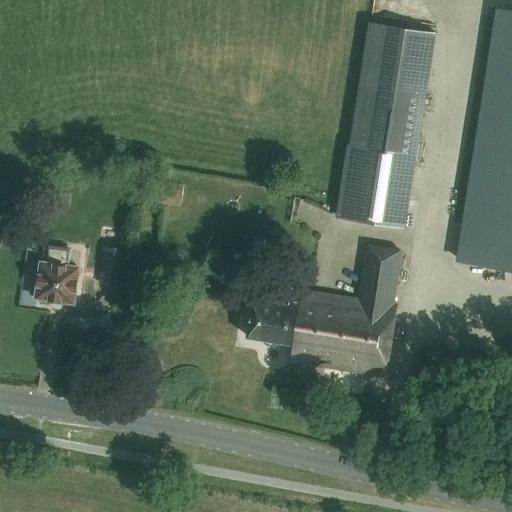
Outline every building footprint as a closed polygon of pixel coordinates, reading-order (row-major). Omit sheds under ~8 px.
[(462,262),(511,270),(511,13),(503,12),(462,262)] [(360,86),(340,217),(405,227),(426,96),(360,86)] [(184,184),(155,181),(153,202),(181,205),(184,184)] [(118,220),(118,230),(128,231),(128,220),(118,220)] [(254,299),(248,336),(295,344),(292,360),(387,375),(398,304),(393,304),(401,251),(368,246),(360,299),(292,288),(290,304),(254,299)] [(42,262),(37,297),(74,303),(80,268),(70,266),(72,250),(50,247),(48,263),(42,262)] [(127,250),(106,247),(100,284),(122,287),(127,250)]
